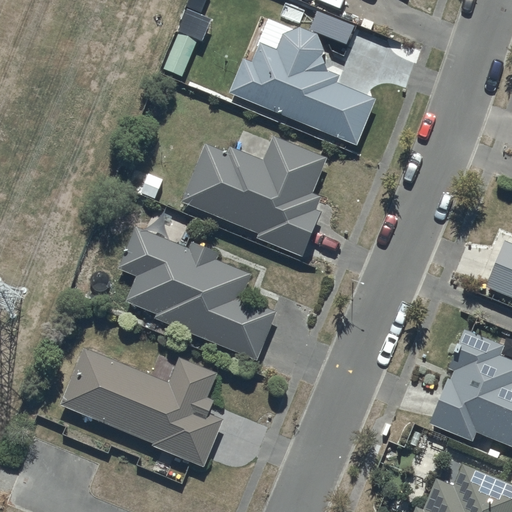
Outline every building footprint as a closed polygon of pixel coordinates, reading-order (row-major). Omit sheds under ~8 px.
[(180,29),(164,66),(183,74),(198,37),(180,29)] [(244,61),(230,97),(358,149),(376,103),(338,87),(341,79),(329,75),(323,60),(325,55),(318,38),(301,31),(284,37),(278,53),(261,46),(253,65),(244,61)] [(207,148),(183,205),(261,236),(259,241),(305,260),(323,216),(318,214),(323,200),(314,197),(329,162),(275,140),(265,164),(231,151),(229,157),(207,148)] [(137,231),(120,272),(137,280),(127,305),(158,317),(156,322),(258,364),(278,316),(243,302),(252,279),(217,264),(220,257),(193,246),(190,253),(137,231)] [(511,294),(511,242),(503,239),(485,283),(511,294)] [(447,376),(428,419),(473,439),(477,428),(511,443),(511,356),(500,351),(503,343),(465,327),(449,365),(456,368),(452,377),(447,376)] [(85,351),(61,409),(155,447),(154,450),(205,471),(224,424),(210,418),(216,404),(209,401),(219,377),(180,361),(170,386),(85,351)] [(511,511),(511,481),(462,461),(453,483),(436,476),(423,507),(416,504),(412,511),(511,511)]
